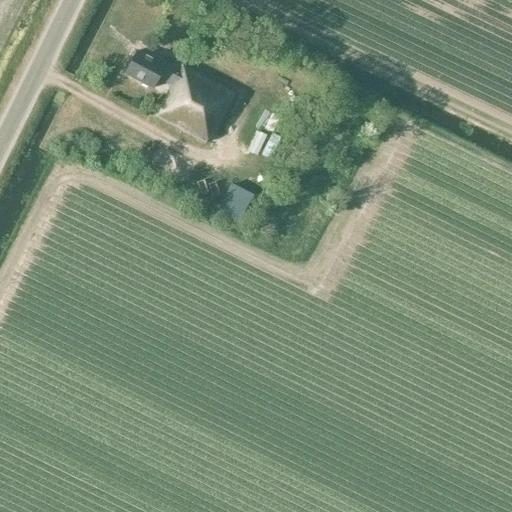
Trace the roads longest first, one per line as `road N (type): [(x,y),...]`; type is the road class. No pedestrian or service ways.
road 1 (track): [(0,288),(56,175),(66,171),(278,271),(309,272),(400,120)]
road 2 (track): [(511,125),(251,0)]
road 3 (unclassified): [(0,146),(72,0)]
